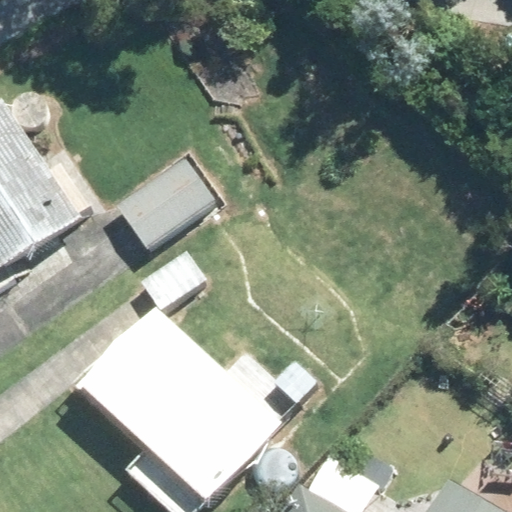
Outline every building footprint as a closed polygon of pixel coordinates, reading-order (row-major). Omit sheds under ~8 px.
[(0,266),(77,216),(0,100),(0,266)] [(183,158),(117,207),(146,249),(213,200),(183,158)] [(185,252),(141,282),(162,312),(206,280),(185,252)] [(148,448),(127,470),(172,511),(196,511),(280,424),(153,307),(77,384),(148,448)] [(293,361),(277,379),(299,398),(315,380),(293,361)] [(511,511),(445,471),(419,511),(351,511),(296,479),(275,511),(511,511)]
